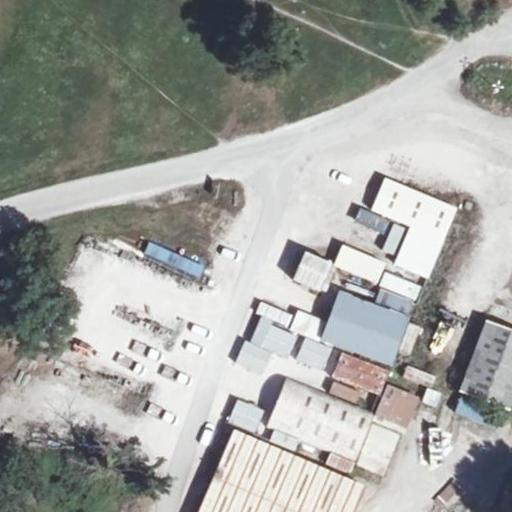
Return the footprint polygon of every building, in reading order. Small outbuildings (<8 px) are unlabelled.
[(370,213),(408,227),(393,266),(429,280),(457,207),(383,178),(370,213)] [(342,245),(332,267),(375,285),(384,263),(342,245)] [(291,283),(321,294),(332,264),(302,254),(291,283)] [(257,317),(285,327),(290,315),(262,304),(257,317)] [(423,333),(351,304),(329,357),(402,385),(423,333)] [(290,336),(320,339),(322,318),(292,315),(290,336)] [(271,353),(288,359),(296,337),(268,327),(261,348),(243,341),(234,365),(263,375),(271,353)] [(511,341),(497,336),(471,407),(511,422),(511,341)] [(400,389),(355,371),(346,392),(391,411),(400,389)] [(383,430),(296,390),(272,441),(360,481),(383,430)] [(233,401),(228,425),(256,431),(261,407),(233,401)] [(231,430),(198,511),(353,511),(364,484),(231,430)]
